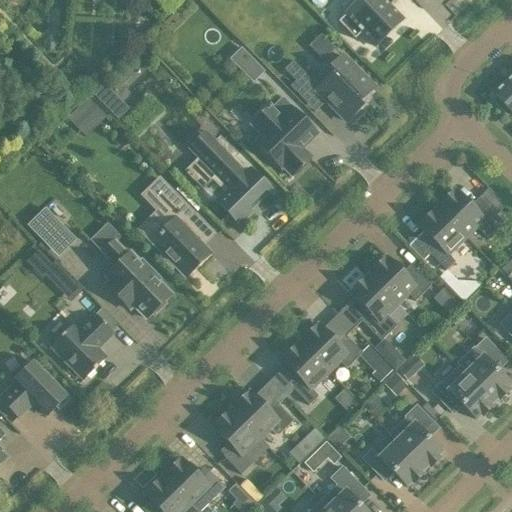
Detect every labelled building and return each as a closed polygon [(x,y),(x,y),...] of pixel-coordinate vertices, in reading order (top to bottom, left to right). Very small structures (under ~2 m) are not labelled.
[(391,31),(402,20),(389,7),(395,0),(360,0),(338,21),(354,39),(361,33),(374,47),(386,36),(384,34),(389,29),(391,31)] [(264,73),(241,49),(229,60),(252,84),(264,73)] [(358,104),(373,89),(341,57),(325,73),(330,78),(315,92),(308,84),(311,81),(292,62),(284,70),(295,82),(290,87),(314,112),(325,101),(346,123),(362,108),(358,104)] [(511,76),(493,95),(498,100),(494,103),(505,115),(508,112),(511,115),(511,76)] [(117,120),(128,109),(101,82),(90,93),(117,120)] [(77,130),(97,109),(87,99),(67,119),(77,130)] [(280,117),(270,107),(250,126),(261,136),(254,143),(281,170),(282,169),(291,177),(310,158),(302,150),(317,135),(290,108),(280,117)] [(245,172),(233,159),(236,156),(219,139),(185,172),(187,174),(186,175),(193,183),(194,182),(202,189),(215,177),(227,190),(214,202),(229,217),(232,214),(241,224),(238,227),(239,228),(253,214),(247,208),(254,201),(257,205),(268,194),(260,186),(263,183),(249,169),(245,172)] [(209,255),(184,229),(195,218),(158,180),(141,197),(156,212),(153,215),(166,229),(161,234),(159,232),(156,235),(158,237),(152,242),(151,243),(163,256),(160,258),(171,269),(174,267),(185,278),(209,255)] [(436,209),(465,239),(483,222),(490,229),(499,220),(482,203),(474,211),(454,192),(436,209)] [(57,258),(75,241),(44,209),(26,227),(57,258)] [(448,256),(465,239),(436,209),(418,227),(437,247),(429,255),(445,272),(454,263),(448,256)] [(127,257),(113,243),(102,253),(116,267),(105,278),(109,282),(105,286),(119,301),(123,297),(145,320),(152,313),(154,315),(165,305),(162,303),(170,296),(156,283),(159,280),(140,262),(138,264),(129,254),(127,257)] [(41,278),(53,267),(47,261),(50,258),(40,247),(26,261),(41,278)] [(368,277),(397,306),(414,289),(421,296),(430,287),(413,270),(405,279),(386,259),(368,277)] [(379,324),(397,306),(368,277),(350,294),(369,314),(360,322),(377,339),(386,331),(379,324)] [(432,300),(448,316),(460,304),(444,288),(432,300)] [(511,314),(509,317),(508,316),(499,325),(511,338),(511,314)] [(110,332),(94,316),(77,333),(71,327),(51,348),(83,381),(104,360),(94,350),(111,333),(110,332)] [(299,344),(328,374),(346,357),(352,363),(361,355),(345,338),(336,346),(317,326),(299,344)] [(466,374),(493,403),(496,400),(498,401),(508,392),(506,390),(510,386),(492,367),(502,357),(485,340),(475,350),(482,358),(466,374)] [(398,342),(384,357),(395,368),(410,353),(398,342)] [(310,391),(328,374),(299,344),(281,362),(300,382),(292,390),(308,407),(317,398),(310,391)] [(58,411),(66,403),(63,400),(66,397),(32,363),(12,383),(14,384),(0,397),(0,401),(18,420),(33,404),(46,417),(55,408),(58,411)] [(493,403),(466,374),(459,367),(441,384),(440,383),(431,392),(447,409),(456,401),(475,420),(479,416),(481,418),(491,408),(489,407),(493,403)] [(395,374),(385,385),(396,396),(406,385),(395,374)] [(230,411),(259,441),(277,424),(284,431),(293,422),(276,405),(268,413),(248,394),(230,411)] [(395,443),(424,471),(427,467),(429,469),(439,459),(437,457),(441,453),(422,434),(432,424),(416,407),(404,418),(405,419),(388,436),(395,443)] [(242,458),(259,441),(230,411),(212,429),(232,449),(223,457),(239,474),(248,465),(242,458)] [(340,428),(327,440),(337,450),(349,438),(340,428)] [(318,450),(327,459),(334,452),(325,442),(318,450)] [(420,474),(424,471),(395,443),(379,459),(371,451),(362,460),(378,477),(387,468),(406,488),(410,484),(412,485),(422,476),(420,474)] [(281,460),(291,471),(302,460),(291,449),(281,460)] [(162,478),(194,511),(200,511),(224,489),(208,472),(199,481),(180,461),(162,478)] [(320,502),(329,511),(364,511),(354,501),(364,491),(342,468),(330,479),(337,486),(320,502)] [(194,511),(162,478),(144,496),(159,511),(194,511)] [(263,511),(278,511),(281,509),(268,496),(258,506),(263,511)] [(329,511),(320,502),(310,511),(329,511)]
